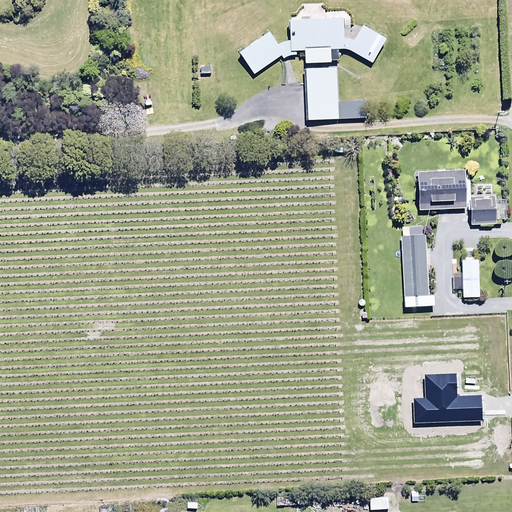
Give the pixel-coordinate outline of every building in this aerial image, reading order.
[(266,32),(238,53),(252,74),(279,56),(282,59),(294,55),(294,51),(304,51),(304,63),(329,63),(329,61),(336,61),(336,49),(341,49),(348,51),(369,63),(382,41),(360,27),(354,36),(351,35),(349,41),(341,39),(341,18),(287,20),(288,43),(277,46),(266,32)] [(336,69),(303,70),(304,121),(362,119),(361,102),(337,103),(336,69)] [(415,173),(416,211),(462,209),(461,171),(415,173)] [(468,198),(469,226),(492,225),(492,197),(468,198)] [(422,226),(400,227),(404,298),(426,297),(422,226)] [(461,299),(462,299),(462,302),(474,301),(473,298),(477,298),(476,259),(459,260),(461,299)]
